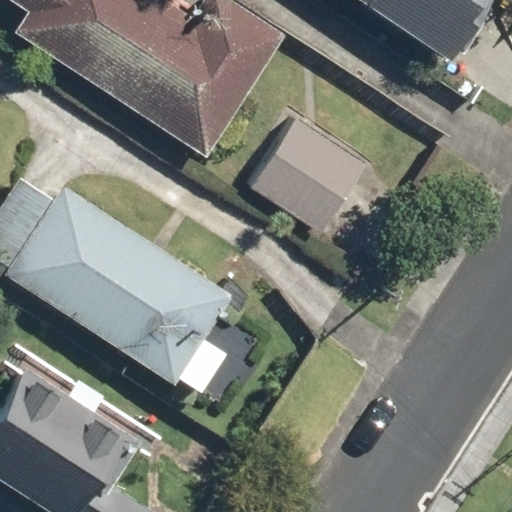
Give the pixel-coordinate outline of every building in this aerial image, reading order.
[(249,0),(190,0),(185,9),(171,0),(4,0),(19,9),(10,22),(40,41),(39,42),(126,98),(123,102),(206,156),(291,27),(249,0)] [(384,0),(457,45),(484,0),(384,0)] [(370,156),(296,107),(247,183),(321,231),(370,156)] [(177,378),(234,290),(65,182),(56,195),(20,172),(0,203),(0,241),(18,254),(8,270),(177,378)] [(57,511),(160,511),(96,469),(122,431),(21,365),(0,397),(0,474),(36,498),(57,511)]
